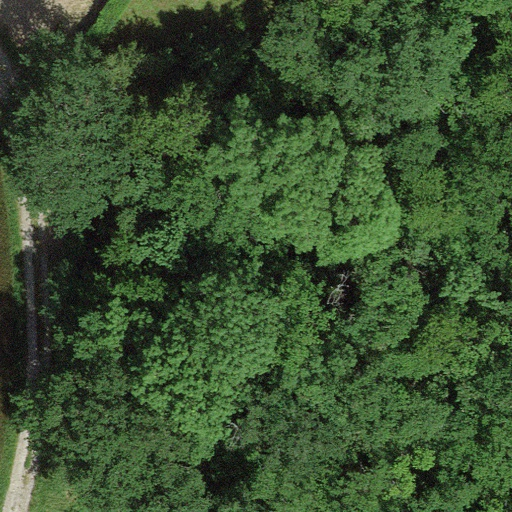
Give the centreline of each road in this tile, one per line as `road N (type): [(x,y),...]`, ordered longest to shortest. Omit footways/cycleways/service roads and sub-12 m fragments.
road 1 (track): [(15,511),(42,356),(30,172),(18,104),(0,68)]
road 2 (track): [(18,104),(85,0)]
